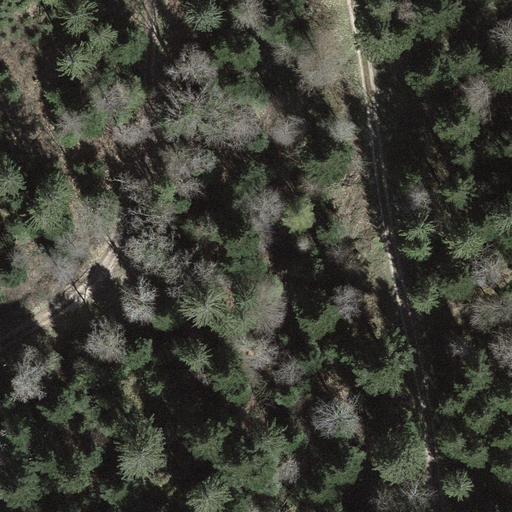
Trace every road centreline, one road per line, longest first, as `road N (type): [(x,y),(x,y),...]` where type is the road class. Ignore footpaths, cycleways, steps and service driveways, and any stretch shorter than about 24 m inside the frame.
road 1 (track): [(437,511),(348,0)]
road 2 (track): [(152,0),(145,174),(119,252),(80,297),(0,343)]
